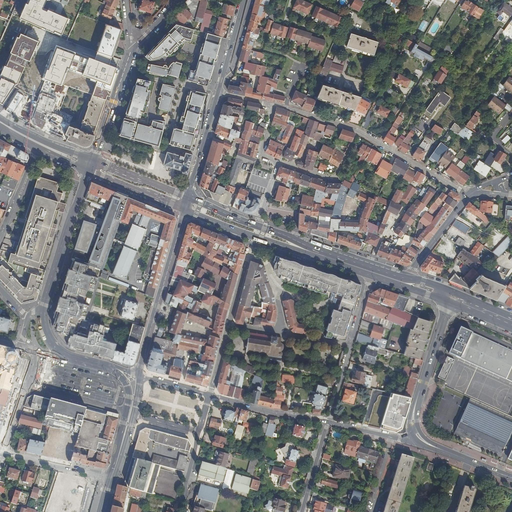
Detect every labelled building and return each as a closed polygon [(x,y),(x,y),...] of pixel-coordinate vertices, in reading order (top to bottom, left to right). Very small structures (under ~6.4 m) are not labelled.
[(60,34),(67,19),(47,10),(46,12),(41,9),(45,0),(47,0),(48,0),(47,0),(28,0),(27,5),(25,4),(18,18),(52,33),(53,31),(60,34)] [(119,0),(105,0),(105,2),(108,4),(107,6),(116,10),(118,6),(117,5),(119,0)] [(142,0),(140,9),(151,13),(154,3),(146,0),(142,0)] [(209,0),(208,0),(201,0),(197,18),(204,20),(205,13),(206,10),(209,0)] [(255,0),(254,5),(266,8),(267,8),(269,0),(255,0)] [(313,6),(299,0),(297,0),(294,9),(308,15),(313,6)] [(359,12),(366,0),(355,0),(351,7),(359,12)] [(387,0),(386,3),(390,6),(395,9),(400,0),(387,0)] [(466,16),(473,5),(468,2),(467,3),(463,0),(459,6),(466,11),(464,15),(466,16)] [(475,6),(473,5),(466,16),(467,17),(470,19),(472,15),(473,16),(478,8),(481,4),(482,2),(479,0),(475,6)] [(235,6),(218,2),(217,5),(220,6),(224,7),(222,13),(232,16),(235,6)] [(511,14),(511,9),(504,3),(496,13),(500,16),(504,18),(501,22),(505,25),(509,19),(508,18),(509,17),(510,17),(511,14)] [(266,8),(254,5),(252,14),(264,18),(265,13),(266,8)] [(116,10),(107,6),(104,12),(102,11),(100,15),(111,20),(116,10)] [(340,29),(345,19),(317,7),(312,17),(340,29)] [(483,11),(478,8),(473,16),(479,20),(481,16),(480,15),(483,11)] [(175,23),(174,24),(177,25),(182,27),(183,27),(184,24),(192,16),(184,9),(176,17),(179,19),(175,23)] [(205,13),(204,20),(200,32),(206,33),(207,34),(212,16),(205,13)] [(264,18),(252,14),(249,26),(257,29),(259,23),(263,24),(264,18),(269,20),(266,30),(261,28),(260,30),(260,31),(262,31),(269,33),(269,31),(271,31),(272,29),(272,30),(276,17),(265,13),(264,18)] [(229,20),(220,18),(215,34),(224,37),(226,30),(226,28),(229,20)] [(116,23),(114,28),(121,30),(124,31),(123,25),(116,23)] [(107,26),(98,53),(101,54),(112,58),(121,30),(114,28),(106,25),(105,26),(107,26)] [(182,27),(177,25),(152,51),(146,57),(147,59),(149,61),(150,61),(151,61),(153,61),(154,61),(155,61),(159,59),(162,58),(165,56),(166,56),(166,57),(167,57),(168,56),(169,56),(169,55),(170,56),(177,48),(185,40),(186,42),(191,43),(194,30),(183,27),(182,27)] [(257,29),(249,26),(242,49),(251,51),(252,46),(253,46),(254,41),(256,42),(257,40),(258,40),(259,39),(260,35),(259,35),(260,31),(260,30),(257,29)] [(497,42),(504,31),(501,29),(493,39),(497,42)] [(207,34),(206,33),(205,39),(206,39),(204,48),(202,49),(201,51),(203,52),(202,55),(201,55),(197,69),(198,69),(197,71),(195,71),(194,72),(191,71),(188,81),(198,84),(198,85),(208,87),(221,41),(222,38),(207,34)] [(29,61),(38,41),(20,34),(19,37),(17,37),(0,76),(1,78),(0,79),(0,103),(3,105),(17,84),(27,60),(29,61)] [(351,34),(348,47),(374,56),(378,43),(367,39),(363,38),(351,34)] [(407,44),(409,41),(410,40),(400,34),(398,38),(407,44)] [(435,59),(429,56),(417,49),(418,46),(415,45),(410,42),(409,41),(407,44),(406,46),(413,49),(411,53),(410,54),(414,56),(413,56),(414,57),(414,58),(417,60),(417,58),(423,61),(424,59),(430,62),(427,67),(430,68),(435,59)] [(97,80),(92,96),(106,100),(107,95),(109,95),(117,73),(115,72),(117,67),(56,45),(48,69),(47,69),(42,80),(62,86),(67,68),(97,80)] [(443,54),(448,57),(452,49),(447,46),(443,54)] [(251,51),(242,49),(239,62),(242,62),(246,63),(252,64),(254,58),(264,60),(265,54),(251,51)] [(332,64),(333,62),(327,60),(324,67),(321,74),(327,77),(330,70),(332,64)] [(173,63),(172,64),(171,67),(172,67),(169,76),(178,78),(182,65),(176,63),(176,64),(173,63)] [(252,64),(246,63),(245,68),(244,73),(259,77),(261,66),(252,64)] [(332,64),(330,70),(342,74),(344,67),(332,64)] [(149,65),(147,72),(150,73),(150,75),(164,77),(167,77),(167,76),(169,76),(172,67),(171,67),(170,66),(168,69),(167,69),(167,67),(166,66),(165,66),(164,66),(164,67),(163,68),(149,65)] [(448,73),(441,68),(434,80),(441,84),(443,81),(443,82),(444,80),(448,73)] [(278,83),(282,71),(274,69),(271,79),(278,83)] [(369,82),(372,76),(349,69),(347,75),(369,82)] [(412,91),(416,84),(392,71),(389,77),(396,81),(396,82),(407,88),(412,91)] [(262,100),(269,78),(261,76),(261,77),(257,94),(252,93),(253,90),(246,89),(244,96),(252,98),(256,98),(262,100)] [(233,82),(231,81),(228,91),(229,93),(238,95),(244,96),(246,89),(249,78),(243,77),(239,88),(231,86),(233,82)] [(510,113),(511,109),(511,105),(509,103),(506,106),(505,107),(503,105),(504,104),(500,101),(500,102),(497,100),(498,100),(496,98),(505,88),(506,89),(507,88),(509,90),(509,91),(511,93),(511,79),(510,77),(503,86),(499,83),(490,94),(494,98),(488,106),(499,115),(504,109),(510,113)] [(280,83),(278,83),(271,79),(269,78),(262,100),(272,103),(272,102),(283,104),(285,98),(274,95),(273,96),(269,95),(272,88),(276,89),(277,89),(287,93),(289,87),(280,84),(280,83)] [(138,80),(136,85),(148,89),(150,82),(146,81),(138,80)] [(51,133),(69,88),(44,82),(39,96),(29,122),(51,133)] [(148,89),(136,85),(136,86),(130,102),(144,106),(147,107),(148,103),(149,100),(150,97),(150,95),(150,92),(147,91),(148,89)] [(334,103),(339,90),(334,88),(335,88),(331,87),(323,85),(317,98),(318,98),(334,103)] [(171,87),(166,86),(163,94),(159,109),(169,112),(176,88),(171,87)] [(343,91),(339,90),(334,103),(339,105),(343,91)] [(206,95),(191,91),(189,97),(188,97),(188,98),(187,99),(187,100),(188,100),(183,118),(182,118),(181,119),(181,120),(182,121),(182,125),(184,125),(182,131),(176,129),(176,130),(175,135),(176,135),(175,140),(174,140),(173,143),(172,145),(194,152),(195,148),(193,147),(195,138),(198,139),(199,135),(197,135),(197,133),(199,133),(201,127),(202,122),(202,114),(203,108),(202,108),(206,95)] [(355,110),(360,99),(361,97),(352,94),(352,93),(351,93),(351,92),(350,91),(350,92),(348,92),(348,93),(343,91),(339,105),(355,110)] [(303,107),(308,96),(296,92),(292,101),(294,102),(294,103),(297,105),(298,104),(300,105),(299,106),(303,107)] [(450,99),(440,92),(426,111),(431,115),(439,103),(444,106),(450,99)] [(318,98),(317,98),(315,97),(314,101),(310,99),(311,96),(308,95),(308,96),(303,107),(302,108),(311,111),(318,98)] [(68,136),(66,140),(85,148),(91,145),(103,112),(102,112),(104,107),(103,107),(106,100),(92,96),(90,102),(89,102),(88,106),(89,106),(84,120),(83,120),(82,124),(83,124),(80,131),(69,126),(65,135),(68,136)] [(242,107),(244,101),(228,98),(227,102),(224,105),(242,109),(242,107)] [(348,123),(359,127),(371,105),(360,99),(355,110),(348,123)] [(144,106),(130,102),(129,107),(128,109),(127,113),(126,115),(127,115),(126,119),(137,123),(138,119),(140,119),(142,113),(145,114),(147,107),(144,106)] [(258,112),(266,115),(267,114),(265,110),(260,109),(261,105),(248,102),(247,108),(246,110),(258,112)] [(242,109),(224,105),(221,115),(232,117),(233,112),(241,114),(241,113),(242,109)] [(386,118),(390,111),(378,105),(375,111),(377,113),(386,118)] [(246,113),(246,110),(247,108),(242,107),(242,109),(241,113),(246,115),(243,125),(241,131),(238,139),(239,139),(241,134),(243,135),(245,130),(246,125),(246,123),(245,123),(248,114),(246,113)] [(285,122),(288,111),(277,108),(274,119),(285,122)] [(57,121),(52,134),(66,140),(68,136),(65,135),(69,126),(73,117),(69,115),(63,128),(62,127),(63,124),(62,123),(66,114),(60,111),(57,121)] [(288,125),(292,112),(288,111),(285,122),(274,119),(272,125),(274,126),(283,129),(282,132),(285,133),(287,125),(288,125)] [(361,128),(366,131),(374,117),(372,116),(374,113),(370,111),(361,128)] [(482,115),(477,112),(465,126),(472,130),(473,129),(471,128),(482,115)] [(246,115),(241,113),(241,114),(239,118),(240,119),(238,123),(243,125),(246,115)] [(232,117),(221,115),(218,124),(231,129),(233,123),(235,118),(232,117)] [(126,119),(125,118),(124,119),(122,127),(119,136),(148,145),(149,141),(122,133),(125,119),(126,119)] [(137,123),(126,119),(125,119),(122,133),(149,141),(153,128),(149,127),(149,128),(139,126),(136,125),(137,123)] [(322,142),(323,137),(324,136),(316,134),(317,130),(321,132),(321,131),(323,126),(319,125),(319,124),(310,120),(309,125),(306,132),(304,133),(302,139),(300,144),(306,146),(309,137),(322,142)] [(153,128),(149,141),(157,143),(157,141),(160,142),(166,123),(161,122),(159,121),(155,121),(153,128)] [(383,140),(392,146),(396,139),(392,137),(397,130),(399,125),(397,124),(398,123),(396,121),(383,140)] [(247,123),(246,123),(246,125),(245,130),(243,135),(241,134),(239,139),(249,142),(251,134),(255,124),(252,123),(250,123),(248,122),(247,122),(247,123)] [(463,130),(455,123),(450,130),(458,136),(463,130)] [(231,129),(218,124),(215,134),(228,139),(231,129)] [(289,139),(295,127),(288,125),(287,125),(285,133),(284,136),(289,139)] [(444,130),(435,125),(432,130),(440,135),(444,130)] [(332,135),(335,128),(328,126),(327,127),(325,132),(325,133),(332,135)] [(465,127),(463,130),(458,136),(455,139),(464,146),(474,133),(465,127)] [(261,140),(265,130),(260,128),(259,128),(256,136),(251,134),(249,142),(251,142),(259,145),(260,140),(261,140)] [(235,138),(238,139),(241,131),(235,129),(232,129),(231,129),(228,139),(234,141),(235,138)] [(302,139),(304,133),(298,131),(298,130),(296,137),(302,139)] [(339,139),(351,142),(355,135),(343,131),(339,139)] [(398,149),(408,155),(413,149),(405,144),(411,136),(412,137),(415,133),(411,131),(405,140),(400,147),(398,149)] [(505,145),(511,139),(508,136),(502,142),(505,145)] [(296,151),(300,144),(302,139),(296,137),(291,149),(291,150),(296,151)] [(400,147),(405,140),(401,137),(400,138),(395,144),(400,147)] [(249,142),(239,139),(238,139),(235,138),(234,141),(240,144),(238,152),(246,155),(249,142)] [(418,149),(425,153),(426,153),(432,141),(426,138),(418,149)] [(225,143),(214,139),(207,161),(216,165),(220,167),(221,167),(223,164),(219,163),(223,148),(225,143)] [(283,150),(284,147),(281,146),(275,143),(270,141),(269,145),(279,151),(279,149),(283,150)] [(257,151),(259,145),(251,142),(249,148),(252,149),(250,157),(255,159),(255,158),(258,151),(257,151)] [(0,172),(11,177),(19,181),(29,158),(28,155),(6,143),(0,158),(0,172)] [(301,158),(306,146),(300,144),(296,151),(292,161),(301,158)] [(444,155),(448,149),(440,144),(430,157),(435,161),(438,163),(444,155)] [(279,151),(269,145),(268,148),(266,153),(266,154),(275,158),(279,151)] [(367,159),(372,150),(363,145),(358,153),(363,156),(362,158),(359,163),(363,165),(367,159)] [(319,156),(330,161),(334,151),(324,146),(319,156)] [(292,161),(296,151),(291,150),(291,149),(287,148),(283,157),(292,161)] [(329,162),(338,168),(345,155),(335,149),(334,151),(330,161),(329,162)] [(412,157),(420,162),(425,153),(418,149),(412,157)] [(377,165),(380,159),(382,156),(372,150),(367,159),(377,165)] [(246,155),(238,152),(238,153),(227,184),(225,190),(232,193),(233,194),(236,188),(233,187),(243,161),(245,162),(247,157),(247,156),(246,155)] [(500,164),(506,156),(499,152),(494,160),(500,164)] [(183,173),(188,175),(193,156),(186,154),(185,158),(168,153),(164,166),(177,170),(183,172),(183,173)] [(306,162),(314,164),(316,158),(308,155),(306,162)] [(451,161),(444,155),(438,163),(445,168),(451,161)] [(257,159),(255,158),(255,159),(250,157),(249,156),(247,156),(247,157),(245,162),(249,163),(255,165),(257,159)] [(490,168),(472,156),(470,160),(478,165),(475,170),(485,177),(490,168)] [(408,170),(409,167),(396,159),(392,167),(391,170),(398,175),(399,173),(405,176),(408,170)] [(216,165),(207,161),(203,174),(216,179),(217,176),(213,175),(216,165)] [(379,167),(376,173),(387,179),(391,170),(392,167),(385,162),(385,163),(382,162),(383,161),(379,167)] [(313,171),(314,168),(313,168),(314,164),(306,162),(305,164),(306,164),(305,169),(313,171)] [(318,170),(325,173),(327,166),(321,164),(318,170)] [(446,173),(455,179),(461,171),(452,165),(446,173)] [(221,167),(220,167),(217,174),(223,177),(225,169),(221,167)] [(282,183),(287,185),(291,171),(282,168),(279,169),(277,176),(284,179),(282,183)] [(411,183),(414,178),(416,174),(408,170),(405,176),(403,179),(411,183)] [(286,187),(290,189),(291,188),(292,188),(293,182),(294,183),(294,182),(300,184),(302,175),(297,173),(291,171),(287,185),(286,187)] [(455,179),(454,180),(457,182),(458,183),(458,182),(459,182),(463,185),(468,179),(463,176),(464,174),(461,171),(455,179)] [(419,186),(425,176),(417,172),(416,174),(414,178),(418,180),(418,181),(419,182),(417,185),(419,186)] [(216,179),(203,174),(200,186),(216,193),(221,181),(218,180),(216,179)] [(300,184),(309,188),(309,187),(312,178),(302,175),(300,184)] [(15,191),(19,181),(11,177),(8,182),(4,180),(1,185),(15,191)] [(53,224),(57,211),(64,213),(66,204),(60,202),(63,194),(62,194),(57,192),(60,184),(39,177),(30,203),(28,202),(22,220),(26,221),(15,255),(11,254),(8,263),(29,269),(30,266),(39,269),(41,263),(43,264),(44,262),(45,262),(46,262),(50,247),(47,245),(49,237),(52,238),(53,238),(57,225),(53,224)] [(309,187),(317,190),(324,193),(328,183),(312,178),(309,187)] [(350,189),(353,184),(350,183),(345,180),(341,184),(350,189)] [(216,193),(200,186),(200,187),(207,197),(219,202),(225,190),(227,184),(221,181),(216,193)] [(92,183),(86,201),(106,208),(109,202),(112,203),(113,203),(116,193),(92,183)] [(328,183),(324,193),(323,195),(327,197),(328,194),(332,194),(330,199),(335,201),(336,202),(341,184),(328,183)] [(333,211),(331,220),(340,220),(347,196),(354,199),(360,187),(353,183),(353,184),(350,189),(341,184),(336,202),(335,201),(335,206),(333,211)] [(407,204),(416,190),(409,186),(405,194),(401,200),(407,204)] [(272,200),(287,203),(290,189),(286,187),(286,188),(280,187),(279,189),(276,189),(272,200)] [(245,191),(243,190),(241,189),(237,199),(245,202),(247,199),(247,197),(248,197),(250,191),(246,189),(245,191)] [(442,194),(457,203),(460,199),(459,196),(451,191),(450,193),(448,192),(449,190),(447,189),(442,194)] [(225,190),(219,202),(228,206),(232,193),(225,190)] [(310,216),(306,233),(318,237),(319,235),(321,236),(321,238),(328,240),(331,220),(333,211),(324,209),(325,204),(335,206),(335,201),(330,199),(322,198),(323,195),(324,193),(317,190),(315,198),(314,202),(322,204),(321,206),(313,204),(312,208),(313,208),(311,216),(310,216)] [(398,205),(401,200),(405,194),(397,190),(391,202),(398,205)] [(413,205),(421,211),(434,195),(428,191),(421,202),(417,200),(413,205)] [(84,222),(72,260),(73,261),(75,262),(95,268),(103,271),(113,241),(114,239),(119,225),(118,225),(119,221),(120,222),(129,198),(116,193),(113,203),(102,230),(101,230),(100,230),(99,231),(98,230),(98,229),(96,228),(97,226),(84,222)] [(341,222),(340,231),(367,232),(368,226),(367,223),(368,220),(376,201),(378,197),(379,195),(376,194),(374,200),(360,194),(358,199),(367,203),(361,219),(360,224),(341,222)] [(446,204),(453,208),(457,203),(442,194),(439,198),(443,201),(446,204)] [(296,198),(295,204),(301,205),(302,200),(314,202),(315,198),(305,196),(303,197),(302,199),(296,198)] [(378,197),(376,201),(389,207),(391,203),(378,197)] [(145,296),(154,299),(177,221),(175,217),(129,198),(120,222),(128,224),(132,213),(138,216),(134,225),(133,225),(125,243),(124,246),(112,274),(126,280),(127,277),(144,235),(145,235),(144,237),(148,238),(147,241),(146,245),(153,247),(144,277),(146,280),(150,282),(145,296)] [(239,209),(239,210),(245,213),(248,214),(250,214),(253,214),(255,213),(257,211),(258,210),(261,200),(257,198),(256,202),(254,201),(247,199),(245,202),(245,205),(241,203),(239,209)] [(234,205),(232,208),(239,210),(239,209),(241,203),(245,205),(245,202),(237,199),(236,199),(234,205)] [(302,200),(301,205),(300,214),(299,230),(306,233),(310,216),(311,216),(313,208),(312,208),(313,204),(314,202),(302,200)] [(488,212),(488,215),(498,216),(499,205),(493,204),(493,202),(481,201),(480,211),(488,212)] [(391,212),(396,216),(402,206),(398,205),(391,202),(391,203),(389,207),(388,210),(391,212)] [(426,213),(428,214),(429,212),(433,214),(434,213),(435,214),(436,211),(439,206),(435,202),(426,213)] [(489,220),(470,202),(465,208),(475,216),(477,215),(485,221),(486,220),(488,222),(489,220)] [(443,209),(449,214),(453,208),(446,204),(443,209)] [(410,209),(418,216),(421,211),(413,205),(410,209)] [(406,214),(414,221),(418,216),(410,209),(406,214)] [(427,228),(434,234),(449,214),(443,209),(434,220),(431,216),(430,216),(424,225),(427,228)] [(388,210),(380,228),(378,233),(380,234),(382,234),(391,212),(388,210)] [(422,223),(424,225),(430,216),(428,214),(426,213),(422,219),(420,221),(418,229),(420,230),(422,230),(422,223)] [(402,220),(411,226),(414,221),(406,214),(402,220)] [(398,227),(397,229),(405,234),(411,226),(402,220),(401,219),(397,226),(398,227)] [(331,220),(328,240),(336,243),(337,233),(332,233),(332,230),(340,231),(341,222),(341,220),(340,220),(331,220)] [(367,232),(366,235),(368,236),(365,242),(376,247),(380,238),(380,234),(378,233),(380,228),(367,223),(368,226),(367,232)] [(188,226),(183,245),(191,248),(195,249),(197,244),(193,240),(194,235),(198,236),(197,238),(198,238),(197,240),(199,240),(204,229),(192,224),(188,226)] [(415,239),(412,245),(422,248),(434,234),(427,228),(419,236),(420,237),(418,239),(417,240),(415,238),(415,239)] [(218,235),(204,229),(199,240),(207,244),(209,241),(211,242),(213,243),(216,240),(218,235)] [(395,233),(402,237),(404,235),(405,234),(397,229),(395,233)] [(204,256),(213,261),(215,256),(219,249),(221,245),(224,247),(227,239),(218,235),(216,240),(213,243),(211,242),(207,249),(203,256),(204,257),(204,256)] [(339,236),(338,243),(359,251),(362,243),(363,241),(345,235),(343,236),(343,237),(339,236)] [(400,241),(397,245),(402,247),(409,249),(410,247),(411,246),(412,245),(415,239),(404,235),(402,237),(400,241)] [(511,244),(511,239),(508,236),(492,253),(499,258),(508,249),(511,244)] [(231,250),(235,242),(227,239),(224,247),(228,249),(231,250)] [(466,243),(459,239),(455,244),(462,249),(466,243)] [(484,247),(473,239),(471,242),(476,245),(470,254),(476,257),(477,256),(484,247)] [(242,255),(242,254),(244,248),(242,245),(235,242),(231,250),(232,250),(235,252),(236,252),(242,255)] [(384,247),(381,245),(376,257),(386,260),(387,260),(397,245),(393,243),(393,245),(386,242),(384,247)] [(194,251),(203,256),(207,249),(197,244),(195,249),(194,251)] [(183,245),(178,261),(185,263),(188,264),(192,255),(187,253),(187,251),(189,251),(189,250),(190,250),(191,248),(183,245)] [(397,245),(387,260),(398,264),(403,258),(406,252),(409,249),(402,247),(397,245)] [(410,247),(409,249),(406,252),(413,256),(414,257),(418,252),(411,248),(410,247)] [(476,257),(470,254),(466,252),(466,251),(463,250),(458,257),(471,268),(475,265),(478,268),(482,266),(478,258),(477,256),(476,257)] [(232,263),(241,266),(244,256),(242,254),(242,255),(236,252),(235,252),(235,254),(234,255),(233,260),(232,263)] [(406,252),(403,258),(410,262),(413,256),(406,252)] [(443,259),(432,253),(421,267),(422,272),(436,276),(437,273),(440,274),(444,263),(441,263),(443,259)] [(206,269),(211,271),(216,263),(213,261),(204,256),(204,257),(203,258),(205,259),(206,258),(208,259),(207,261),(206,260),(202,267),(206,269)] [(213,261),(216,263),(219,265),(221,266),(223,262),(224,262),(225,260),(222,259),(219,258),(215,256),(213,261)] [(326,291),(330,292),(333,282),(334,282),(336,277),(325,274),(324,274),(322,275),(320,274),(320,272),(308,268),(307,269),(305,269),(306,267),(275,257),(273,262),(276,272),(277,273),(277,274),(276,275),(277,278),(278,278),(279,278),(280,277),(282,277),(281,280),(288,282),(314,291),(315,290),(326,293),(326,291)] [(403,258),(398,264),(406,267),(408,266),(409,265),(412,263),(410,262),(403,258)] [(178,261),(175,272),(180,273),(181,274),(183,266),(184,266),(185,263),(178,261)] [(74,335),(79,319),(82,320),(82,317),(86,318),(89,307),(83,305),(88,291),(90,292),(91,289),(95,290),(98,279),(92,277),(95,268),(75,262),(73,269),(72,268),(71,270),(70,274),(59,308),(59,309),(58,313),(57,316),(57,320),(57,322),(58,323),(60,324),(59,330),(57,329),(57,331),(58,334),(60,338),(62,341),(63,343),(65,344),(67,346),(68,347),(70,348),(74,335)] [(231,272),(238,275),(241,266),(232,263),(230,262),(229,262),(228,265),(230,266),(229,271),(231,272)] [(237,324),(243,325),(245,321),(246,321),(246,320),(247,319),(251,306),(256,285),(259,285),(263,304),(270,305),(276,306),(274,298),(272,291),(269,283),(267,279),(265,267),(251,262),(236,316),(235,321),(237,324)] [(227,280),(235,284),(238,275),(231,272),(229,271),(223,268),(221,272),(220,272),(221,269),(218,268),(219,265),(216,263),(211,271),(227,280)] [(494,264),(488,269),(507,276),(510,271),(494,264)] [(0,281),(21,304),(36,300),(46,271),(39,269),(30,266),(29,269),(27,273),(32,274),(27,288),(23,287),(2,265),(0,267),(0,281)] [(455,275),(450,281),(469,289),(470,288),(477,281),(475,280),(479,276),(481,277),(482,276),(487,271),(483,267),(477,273),(473,269),(463,279),(461,278),(460,279),(455,275)] [(194,276),(201,279),(205,271),(198,268),(194,276)] [(70,270),(69,270),(57,308),(59,308),(70,274),(71,270),(70,270)] [(175,272),(173,277),(181,280),(183,277),(180,276),(180,273),(175,272)] [(478,293),(487,297),(488,296),(497,300),(506,286),(484,278),(482,276),(481,277),(479,276),(475,280),(477,281),(470,288),(478,291),(478,293)] [(171,286),(177,288),(176,292),(169,289),(168,294),(174,296),(180,299),(192,304),(194,301),(201,304),(202,302),(210,306),(210,305),(214,297),(216,292),(212,291),(210,290),(209,290),(211,285),(212,283),(201,279),(200,281),(202,281),(199,286),(200,287),(199,289),(192,286),(192,285),(185,283),(187,278),(185,278),(184,280),(183,282),(181,281),(181,280),(173,277),(171,286)] [(336,277),(334,282),(348,287),(350,282),(336,277)] [(225,286),(234,289),(235,284),(227,280),(225,286)] [(343,295),(342,299),(355,303),(357,299),(351,297),(352,294),(355,295),(356,295),(357,295),(358,294),(359,290),(348,287),(334,282),(333,282),(330,292),(336,294),(336,292),(343,295)] [(350,282),(348,287),(359,290),(361,286),(350,282)] [(497,300),(496,301),(499,302),(500,301),(506,304),(506,305),(509,299),(511,294),(511,283),(511,282),(508,287),(506,286),(497,300)] [(223,295),(231,297),(234,289),(225,286),(224,291),(221,290),(220,295),(223,296),(223,295)] [(387,292),(380,290),(372,294),(373,294),(373,296),(384,300),(387,292)] [(214,297),(230,304),(231,297),(223,295),(223,296),(220,295),(216,292),(214,297)] [(370,294),(364,313),(386,321),(391,311),(378,306),(379,302),(384,304),(393,307),(398,296),(387,292),(384,300),(373,296),(372,295),(370,294)] [(168,294),(165,304),(170,306),(174,296),(168,294)] [(170,306),(176,308),(179,303),(181,303),(181,304),(187,306),(186,307),(187,307),(190,309),(189,312),(189,313),(211,322),(210,323),(208,328),(213,330),(215,322),(208,317),(200,314),(197,314),(202,304),(201,304),(194,301),(192,304),(180,299),(174,296),(170,306)] [(386,321),(390,323),(394,324),(402,327),(407,316),(407,314),(403,313),(409,300),(398,296),(393,307),(392,308),(391,311),(386,321)] [(219,307),(228,310),(230,304),(214,297),(210,305),(212,306),(213,304),(214,305),(215,302),(220,304),(219,307)] [(324,337),(324,338),(346,341),(347,337),(343,336),(344,335),(342,335),(344,330),(345,331),(345,330),(349,331),(353,317),(351,316),(348,315),(349,312),(351,312),(352,311),(353,311),(355,303),(342,299),(338,311),(333,310),(325,335),(324,337)] [(297,317),(295,307),(294,301),(290,300),(283,302),(283,303),(284,309),(285,309),(286,313),(285,313),(289,330),(290,329),(293,331),(293,333),(303,335),(303,329),(304,326),(299,325),(297,322),(296,319),(296,318),(297,317)] [(120,317),(134,321),(139,305),(125,301),(120,317)] [(176,344),(179,344),(179,341),(192,344),(202,346),(205,347),(217,349),(220,339),(210,336),(208,342),(180,335),(186,319),(213,331),(212,333),(221,335),(225,321),(216,318),(215,322),(213,330),(208,328),(210,323),(211,322),(189,313),(189,312),(185,310),(187,307),(186,307),(187,306),(181,304),(170,332),(175,334),(172,342),(176,344)] [(277,311),(276,306),(270,305),(268,315),(263,314),(263,313),(262,313),(261,314),(262,315),(262,316),(263,316),(263,318),(262,320),(260,325),(261,325),(272,327),(275,324),(277,315),(277,311)] [(216,318),(225,321),(228,310),(219,307),(216,318)] [(251,317),(256,318),(260,319),(260,317),(261,309),(254,308),(251,317)] [(364,313),(363,320),(388,329),(389,326),(390,323),(386,321),(364,313)] [(11,319),(0,316),(0,330),(7,333),(10,322),(11,320),(11,319)] [(402,327),(412,331),(413,331),(418,321),(407,316),(402,327)] [(256,318),(254,326),(260,327),(261,325),(260,325),(262,320),(260,319),(256,318)] [(405,356),(416,359),(418,360),(430,324),(418,320),(418,321),(413,331),(412,331),(407,345),(408,346),(405,356)] [(115,351),(118,338),(108,335),(107,337),(104,336),(106,329),(92,324),(89,335),(88,334),(87,336),(78,333),(77,336),(73,349),(112,360),(115,351)] [(115,351),(112,361),(131,366),(134,364),(143,336),(145,328),(132,325),(133,325),(125,351),(124,351),(123,353),(115,351)] [(375,339),(372,347),(386,351),(389,342),(381,340),(384,329),(374,326),(371,338),(375,339)] [(511,351),(462,328),(450,354),(511,382),(511,351)] [(247,349),(246,354),(247,354),(247,353),(253,354),(253,355),(254,355),(254,354),(260,355),(260,356),(261,356),(262,355),(268,356),(268,357),(269,358),(268,364),(279,365),(279,367),(280,367),(282,358),(280,358),(281,357),(282,356),(282,354),(281,353),(280,353),(282,351),(283,350),(283,349),(284,348),(283,346),(282,344),(281,343),(282,339),(277,338),(277,337),(276,337),(276,338),(273,337),(272,336),(272,337),(265,336),(265,335),(264,335),(264,336),(258,335),(258,334),(257,334),(257,335),(250,334),(250,333),(249,333),(248,338),(247,338),(247,339),(248,340),(247,345),(246,346),(245,346),(245,348),(246,348),(247,349)] [(358,335),(356,343),(370,347),(372,340),(358,335)] [(151,351),(170,357),(175,358),(177,349),(179,344),(176,344),(176,346),(174,346),(172,353),(164,351),(167,341),(155,338),(151,351)] [(176,346),(176,344),(172,342),(167,341),(164,351),(172,353),(174,346),(176,346)] [(179,344),(177,349),(184,351),(190,352),(192,344),(179,341),(179,344)] [(16,349),(0,344),(0,433),(12,394),(22,358),(19,353),(16,349)] [(202,346),(192,344),(190,352),(200,354),(202,346)] [(203,356),(215,359),(217,349),(205,347),(203,356)] [(372,347),(370,347),(369,349),(367,349),(363,361),(374,364),(377,354),(385,356),(384,358),(385,358),(385,359),(385,360),(386,361),(387,361),(388,360),(389,359),(391,353),(386,351),(372,347)] [(177,349),(175,358),(175,360),(181,361),(184,351),(177,349)] [(169,360),(170,357),(151,351),(148,364),(146,368),(148,371),(165,375),(168,365),(163,363),(162,364),(160,363),(160,362),(161,362),(162,359),(169,360)] [(181,361),(175,360),(174,364),(173,367),(183,369),(185,362),(181,361)] [(202,375),(210,377),(213,363),(202,361),(200,364),(199,364),(199,365),(200,367),(200,370),(197,368),(189,366),(188,369),(203,373),(202,375)] [(217,389),(217,390),(220,394),(239,399),(241,388),(246,372),(243,371),(243,370),(233,365),(224,361),(217,389)] [(172,364),(169,376),(180,379),(183,369),(173,367),(174,364),(172,364)] [(244,365),(243,370),(243,371),(246,372),(249,374),(251,375),(252,373),(249,372),(251,368),(244,365)] [(411,378),(417,380),(419,376),(417,375),(412,374),(413,369),(405,367),(403,376),(411,378)] [(187,375),(185,381),(207,387),(210,377),(202,375),(203,373),(188,369),(186,375),(187,375)] [(364,379),(365,374),(357,372),(356,377),(353,377),(352,383),(364,385),(365,379),(364,379)] [(253,390),(251,403),(258,405),(260,396),(264,380),(251,375),(249,374),(248,378),(253,380),(253,382),(259,384),(260,387),(258,386),(257,391),(253,390)] [(405,397),(412,399),(417,380),(411,378),(405,397)] [(332,389),(334,384),(326,382),(324,387),(317,385),(311,405),(312,405),(311,410),(313,410),(312,414),(320,414),(321,410),(319,410),(320,407),(322,408),(328,388),(332,389)] [(344,383),(343,390),(346,390),(342,402),(353,405),(357,391),(353,390),(354,386),(344,383)] [(275,399),(273,409),(280,410),(281,401),(280,401),(281,399),(280,398),(280,396),(282,395),(282,390),(281,389),(280,389),(277,388),(275,399)] [(403,429),(412,399),(405,397),(390,394),(380,428),(397,432),(403,429)] [(27,397),(24,407),(34,410),(33,414),(38,416),(40,411),(46,413),(50,399),(32,395),(27,397)] [(260,396),(258,405),(273,409),(275,399),(260,396)] [(46,413),(44,421),(43,425),(50,427),(62,430),(69,404),(50,399),(46,413)] [(511,433),(511,418),(509,417),(471,400),(455,435),(501,456),(503,454),(504,454),(504,453),(504,452),(511,433)] [(86,409),(69,404),(62,430),(79,434),(86,409)] [(106,415),(86,409),(79,434),(85,437),(98,440),(100,432),(101,429),(102,426),(104,426),(106,415)] [(233,424),(236,414),(226,411),(224,422),(233,424)] [(249,413),(242,411),(239,421),(242,422),(246,424),(249,413)] [(118,418),(106,415),(104,426),(102,426),(101,429),(103,430),(103,431),(105,432),(105,434),(100,432),(98,440),(111,443),(112,443),(118,418)] [(273,426),(275,419),(270,419),(268,426),(265,434),(265,437),(272,438),(275,429),(272,428),(273,426)] [(222,423),(212,420),(210,425),(220,428),(222,423)] [(234,439),(233,440),(241,442),(245,428),(238,426),(234,439)] [(295,427),(292,436),(292,437),(302,439),(305,429),(295,426),(295,427)] [(133,457),(133,459),(160,466),(184,473),(188,458),(180,456),(178,463),(153,456),(152,461),(148,461),(144,460),(146,453),(147,453),(148,450),(147,450),(148,447),(147,446),(148,443),(151,441),(154,442),(155,444),(154,445),(159,447),(160,446),(161,446),(161,445),(169,447),(169,449),(172,449),(173,448),(189,453),(191,446),(188,441),(146,429),(140,432),(136,449),(133,457)] [(85,437),(79,434),(75,447),(81,449),(89,451),(94,452),(97,453),(98,453),(107,455),(111,443),(98,440),(85,437)] [(226,438),(216,436),(214,442),(213,442),(212,445),(213,446),(223,449),(224,445),(226,438)] [(376,465),(379,454),(359,448),(360,444),(355,442),(354,444),(349,442),(346,450),(343,450),(340,458),(349,461),(350,456),(356,458),(356,459),(376,465)] [(294,451),(295,445),(287,443),(285,448),(280,451),(286,461),(287,461),(286,465),(294,468),(299,452),(294,451)] [(71,463),(80,465),(81,461),(86,462),(87,457),(81,456),(81,454),(81,453),(80,452),(81,449),(75,447),(74,452),(71,463)] [(87,457),(86,462),(91,463),(94,452),(89,451),(87,457)] [(96,463),(106,465),(109,456),(107,455),(98,453),(96,463),(95,463),(96,463)] [(216,467),(225,469),(229,457),(229,456),(220,453),(220,454),(219,458),(216,467)] [(402,456),(384,511),(398,511),(415,460),(402,456)] [(133,459),(124,488),(142,492),(152,495),(160,466),(133,459)] [(247,475),(253,477),(258,461),(252,459),(247,475)] [(81,461),(80,465),(103,470),(106,468),(106,465),(96,463),(95,464),(91,463),(86,462),(81,461)] [(223,483),(226,470),(225,469),(216,467),(202,463),(199,477),(223,483)] [(291,479),(294,469),(285,467),(284,470),(274,468),(271,475),(281,478),(278,487),(288,490),(291,479)] [(347,476),(349,477),(351,471),(337,467),(333,478),(346,482),(347,476)] [(17,481),(20,472),(10,469),(7,478),(17,481)] [(31,488),(35,476),(25,473),(23,482),(23,483),(23,484),(27,485),(27,487),(31,488)] [(233,491),(248,495),(249,492),(250,490),(253,478),(253,477),(247,475),(238,473),(238,477),(236,476),(232,491),(233,491)] [(254,491),(257,492),(261,480),(253,478),(250,490),(254,491)] [(322,485),(339,490),(340,485),(323,480),(322,485)] [(200,497),(215,501),(215,499),(217,500),(219,490),(201,485),(199,494),(198,494),(200,495),(200,497)] [(123,511),(128,493),(130,493),(129,496),(139,498),(137,506),(132,505),(130,511),(137,511),(142,492),(124,488),(118,486),(112,511),(123,511)] [(464,487),(456,511),(469,511),(476,491),(473,490),(474,488),(471,487),(471,489),(464,487)] [(31,498),(38,500),(38,498),(37,497),(39,490),(34,488),(31,498)] [(14,497),(12,504),(16,506),(19,496),(20,496),(21,493),(20,493),(16,492),(14,497)] [(195,507),(205,510),(210,511),(213,511),(215,504),(214,504),(215,501),(200,497),(199,499),(197,499),(195,505),(195,507)] [(283,511),(286,503),(272,499),(271,502),(269,502),(268,505),(265,507),(266,508),(265,508),(265,509),(266,510),(267,511),(269,511),(283,511)] [(316,503),(314,511),(316,511),(317,511),(332,511),(334,508),(316,503)]
